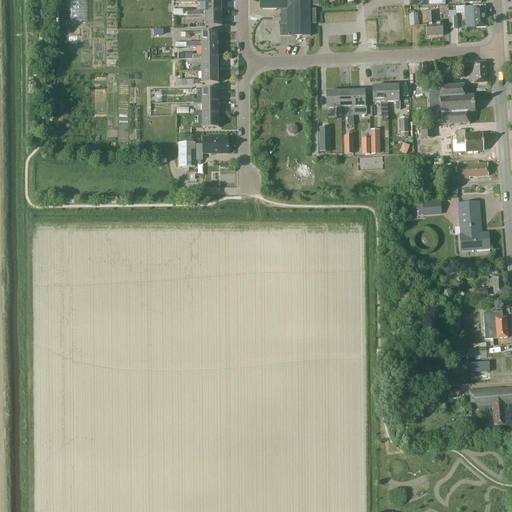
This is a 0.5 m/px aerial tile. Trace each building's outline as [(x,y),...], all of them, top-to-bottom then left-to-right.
[(260,0),(261,10),(280,10),(281,35),(287,35),(287,37),(311,36),(311,23),(316,23),(316,9),(311,9),(310,0),(260,0)] [(197,11),(197,15),(205,15),(205,13),(222,13),(222,1),(205,1),(205,3),(205,11),(197,11)] [(485,7),(465,8),(466,29),(474,29),(486,28),(485,7)] [(427,38),(443,37),(442,22),(435,23),(435,12),(428,13),(428,23),(427,23),(427,38)] [(222,27),(222,13),(205,13),(205,15),(206,24),(197,24),(197,28),(206,28),(206,27),(222,27)] [(419,26),(418,14),(409,14),(410,27),(419,26)] [(458,19),(449,19),(450,30),(458,30),(458,19)] [(202,33),(202,42),(193,42),(193,47),(202,47),(202,45),(218,45),(218,33),(202,33)] [(218,58),(218,45),(202,45),(202,47),(202,55),(193,55),(193,60),(202,60),(202,58),(218,58)] [(193,72),(202,72),(202,71),(218,71),(218,58),(202,58),(202,60),(202,68),(193,68),(193,72)] [(469,63),(469,64),(462,64),(462,76),(470,76),(470,84),(488,83),(486,62),(469,63)] [(218,83),(218,71),(202,71),(202,72),(202,80),(193,80),(193,84),(202,84),(202,83),(218,83)] [(441,86),(441,88),(441,91),(430,92),(431,117),(437,117),(437,121),(443,121),(443,124),(469,122),(469,112),(475,111),(474,95),(466,96),(465,85),(441,86)] [(388,111),(388,103),(386,103),(386,87),(373,87),(373,88),(373,103),(382,103),(382,112),(382,119),(388,119),(388,111)] [(386,103),(388,103),(396,103),(396,111),(400,111),(400,102),(399,102),(399,87),(386,87),(386,103)] [(202,99),(194,99),(194,104),(202,104),(202,102),(218,102),(218,89),(202,89),(202,99)] [(341,116),(341,109),(340,109),(340,92),(327,92),(327,109),(337,108),(337,116),(341,116)] [(352,92),(340,92),(340,109),(341,109),(350,109),(350,116),(354,116),(354,108),(353,108),(352,92)] [(353,108),(354,108),(363,108),(363,116),(367,116),(367,106),(365,106),(365,92),(352,92),(353,108)] [(218,115),(218,102),(202,102),(202,104),(202,112),(194,112),(194,117),(202,117),(202,115),(218,115)] [(202,115),(202,117),(202,125),(194,125),(194,129),(203,129),(203,128),(219,128),(218,115),(202,115)] [(408,133),(408,118),(400,119),(401,133),(408,133)] [(434,138),(433,126),(420,127),(420,139),(434,138)] [(331,152),(330,128),(319,128),(320,152),(331,152)] [(380,155),(380,130),(370,130),(371,155),(380,155)] [(465,151),(484,150),(483,135),(477,136),(477,135),(465,135),(465,130),(457,131),(457,144),(465,143),(465,151)] [(353,154),(353,136),(344,136),(344,154),(353,154)] [(194,168),(194,161),(203,161),(203,154),(229,154),(229,138),(202,138),(202,145),(194,145),(194,144),(179,144),(179,168),(194,168)] [(370,154),(370,139),(362,139),(362,154),(370,154)] [(405,144),(402,152),(409,154),(412,146),(405,144)] [(470,177),(488,176),(488,163),(479,163),(478,161),(457,162),(458,179),(470,179),(470,177)] [(451,173),(451,165),(442,165),(442,174),(451,173)] [(423,217),(441,216),(440,201),(422,202),(423,210),(423,214),(423,217)] [(461,252),(490,249),(489,234),(481,234),(479,202),(458,204),(461,236),(460,236),(461,252)] [(474,298),(505,296),(503,275),(488,276),(489,289),(474,290),(474,298)] [(493,340),(508,338),(506,318),(491,319),(493,340)] [(474,356),(487,355),(486,347),(473,348),(474,356)] [(470,373),(489,372),(489,363),(470,364),(470,373)] [(504,406),(511,405),(511,387),(470,391),(471,411),(493,409),(494,427),(506,426),(504,406)]
